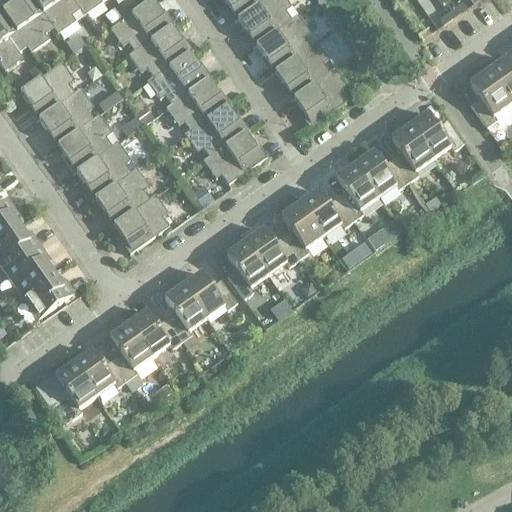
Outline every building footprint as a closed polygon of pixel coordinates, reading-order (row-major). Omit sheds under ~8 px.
[(54,31),(32,0),(21,0),(3,13),(1,10),(0,11),(28,50),(27,51),(31,56),(49,43),(45,38),(53,32),(54,31)] [(81,12),(72,0),(32,0),(54,31),(53,32),(57,38),(76,25),(72,19),(80,13),(81,12)] [(72,0),(81,12),(80,13),(84,19),(102,6),(98,0),(72,0)] [(220,0),(237,22),(234,24),(234,25),(269,0),(220,0)] [(284,0),(269,0),(234,25),(235,25),(237,23),(255,49),(253,51),(292,24),(291,22),(285,14),(291,10),(284,0)] [(128,46),(134,54),(135,55),(174,28),(174,27),(171,29),(152,2),(110,32),(122,50),(128,46)] [(441,6),(432,13),(443,29),(452,22),(448,17),(441,6)] [(28,50),(0,11),(0,10),(0,11),(2,14),(0,14),(0,67),(5,75),(23,62),(19,56),(27,51),(28,50)] [(457,11),(448,17),(452,22),(461,16),(457,11)] [(297,18),(291,22),(292,24),(253,51),(253,52),(256,50),(274,75),(271,77),(272,78),(311,50),(310,49),(304,41),(310,37),(297,18)] [(100,27),(95,30),(100,38),(108,32),(104,27),(100,27)] [(174,28),(135,55),(134,54),(128,58),(141,76),(147,72),(152,80),(153,82),(192,54),(189,56),(171,30),(174,28)] [(427,32),(418,38),(422,44),(431,37),(427,32)] [(316,45),(310,49),(311,50),(272,78),(275,76),(293,102),(290,104),(329,77),(328,75),(323,67),(329,63),(316,45)] [(193,54),(192,54),(153,82),(152,80),(147,85),(160,103),(165,99),(171,107),(172,108),(211,81),(211,80),(208,82),(190,56),(193,54)] [(511,70),(506,62),(487,75),(511,108),(511,107),(511,70)] [(36,124),(36,125),(75,97),(74,96),(68,88),(74,84),(62,66),(20,96),(38,122),(36,124)] [(39,69),(31,74),(36,83),(45,77),(39,69)] [(334,71),(328,75),(329,77),(290,104),(290,105),(293,103),(312,129),(309,131),(348,104),(342,94),(347,90),(334,71)] [(511,108),(487,75),(469,88),(479,102),(470,109),(486,132),(496,125),(493,120),(511,108)] [(211,81),(172,108),(171,107),(165,111),(178,129),(184,125),(190,133),(191,135),(230,107),(229,107),(227,109),(209,83),(211,81)] [(123,90),(119,93),(124,100),(130,96),(127,91),(123,90)] [(80,92),(74,96),(75,97),(36,125),(39,123),(57,149),(54,151),(55,151),(94,124),(93,122),(87,114),(93,110),(81,93),(80,92)] [(230,108),(230,107),(191,135),(190,133),(184,137),(197,156),(203,152),(208,160),(209,161),(248,134),(248,133),(245,135),(227,109),(230,108)] [(145,111),(136,117),(143,126),(151,120),(145,111)] [(428,117),(409,130),(433,163),(450,150),(453,155),(463,148),(447,125),(438,131),(428,117)] [(99,118),(93,122),(94,124),(55,151),(55,152),(58,150),(76,175),(73,177),(73,178),(112,150),(111,149),(106,141),(112,137),(99,118)] [(135,121),(121,131),(127,138),(141,128),(135,121)] [(433,163),(409,130),(391,143),(401,157),(392,163),(408,187),(418,180),(415,175),(433,163)] [(249,134),(248,134),(209,161),(208,160),(203,164),(216,183),(221,178),(228,188),(268,161),(267,160),(264,162),(246,136),(249,134)] [(117,145),(111,149),(112,150),(73,178),(76,176),(94,202),(92,204),(131,177),(130,175),(124,167),(130,163),(117,145)] [(373,155),(354,168),(378,202),(395,189),(398,193),(408,187),(392,163),(383,170),(373,155)] [(378,202),(354,168),(336,181),(346,196),(337,202),(353,225),(363,218),(360,214),(378,202)] [(136,171),(130,175),(131,177),(92,204),(95,203),(113,228),(110,230),(110,231),(150,203),(149,202),(143,194),(149,190),(136,171)] [(203,190),(193,197),(202,209),(211,202),(203,190)] [(318,194),(299,207),(323,240),(341,228),(344,232),(353,225),(337,202),(328,209),(318,194)] [(155,198),(149,202),(150,203),(110,231),(111,231),(114,229),(132,255),(129,257),(130,258),(169,230),(162,220),(168,216),(155,198)] [(435,201),(425,208),(430,215),(440,208),(435,201)] [(0,206),(0,242),(19,229),(10,216),(14,213),(6,202),(0,206)] [(323,240),(299,207),(281,220),(291,234),(282,241),(298,264),(308,257),(305,253),(323,240)] [(28,242),(19,229),(0,242),(0,268),(4,275),(40,250),(32,239),(28,242)] [(263,233),(244,246),(268,279),(286,267),(289,271),(298,264),(282,241),(273,247),(263,233)] [(377,236),(367,243),(374,253),(384,246),(377,236)] [(364,245),(355,251),(362,261),(371,255),(364,245)] [(268,279),(244,246),(226,259),(236,273),(227,280),(243,303),(253,296),(250,292),(268,279)] [(47,260),(40,250),(4,275),(21,298),(52,276),(43,263),(47,260)] [(61,289),(52,276),(21,298),(38,322),(73,297),(65,286),(61,289)] [(201,276),(183,289),(206,323),(224,310),(227,314),(237,307),(220,284),(211,291),(201,276)] [(304,291),(304,294),(308,300),(316,295),(310,287),(304,291)] [(206,323),(183,289),(164,302),(174,317),(165,323),(182,346),(191,339),(188,335),(206,323)] [(146,315),(128,328),(151,361),(169,349),(172,353),(182,346),(165,323),(156,329),(146,315)] [(151,361),(128,328),(109,341),(100,347),(127,385),(135,379),(136,378),(133,374),(151,361)] [(127,385),(100,347),(91,353),(91,354),(73,367),(96,400),(114,387),(117,392),(127,385)] [(96,400),(73,367),(54,380),(53,378),(35,391),(62,430),(82,417),(79,412),(96,400)] [(135,379),(127,385),(133,394),(142,388),(135,379)]
